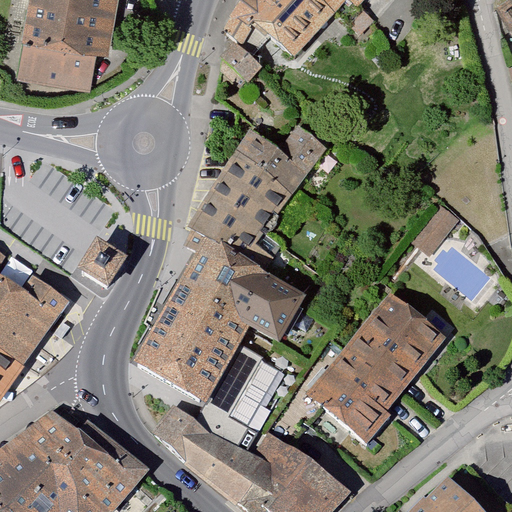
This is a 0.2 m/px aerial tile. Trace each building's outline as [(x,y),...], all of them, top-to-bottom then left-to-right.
[(112,0),(22,0),(9,80),(82,92),(87,62),(102,64),(112,0)] [(246,0),(214,38),(230,51),(247,66),(289,68),(338,11),(351,22),(370,0),(246,0)] [(511,0),(510,0),(495,12),(511,34),(511,0)] [(247,66),(230,51),(214,70),(243,95),(259,76),(247,66)] [(205,243),(252,267),(323,160),(291,140),(273,167),(241,146),(189,230),(205,243)] [(411,241),(431,256),(459,219),(438,204),(411,241)] [(126,260),(96,241),(77,272),(108,290),(126,260)] [(252,267),(205,243),(136,364),(209,404),(239,346),(248,328),(281,344),(306,298),(252,267)] [(21,300),(0,285),(0,399),(63,309),(30,286),(21,300)] [(445,340),(391,296),(307,398),(365,446),(445,340)] [(239,346),(209,404),(195,424),(249,452),(258,435),(249,428),(281,373),(239,346)] [(195,424),(174,408),(153,435),(246,511),(267,511),(271,499),(262,460),(249,452),(195,424)] [(0,511),(113,511),(144,481),(82,432),(69,449),(45,421),(0,453),(0,511)] [(269,433),(262,460),(271,499),(267,511),(335,511),(352,497),(269,433)] [(473,511),(447,487),(422,511),(473,511)]
